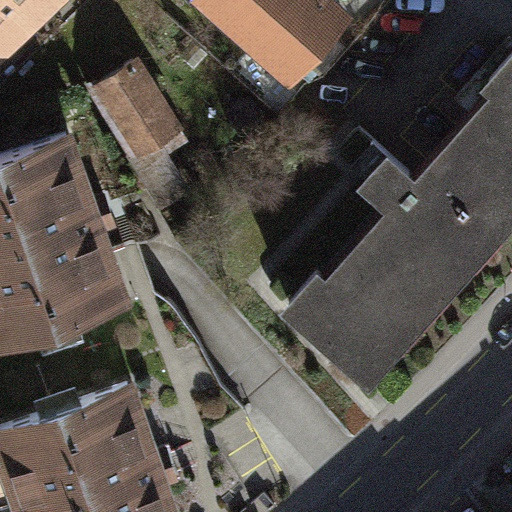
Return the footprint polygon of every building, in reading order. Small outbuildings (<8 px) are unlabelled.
[(0,0),(0,14),(14,0),(0,0)] [(336,0),(191,0),(284,82),(348,10),(336,0)] [(371,374),(511,218),(511,35),(482,68),(493,78),(419,160),(393,136),(363,170),(391,195),(331,261),(321,252),(283,294),(371,374)] [(133,53),(90,80),(133,150),(176,123),(133,53)] [(0,342),(137,296),(76,116),(0,141),(0,342)] [(184,511),(134,369),(0,415),(0,453),(20,511),(184,511)]
